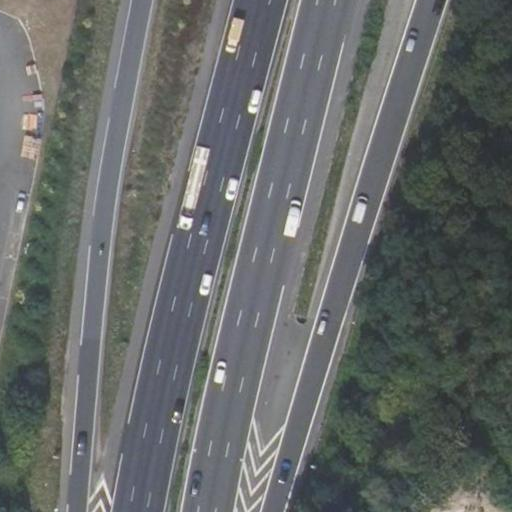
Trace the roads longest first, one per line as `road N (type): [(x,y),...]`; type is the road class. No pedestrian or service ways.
road 1 (motorway): [(277,511),(432,0)]
road 2 (motorway): [(256,0),(157,396),(136,511)]
road 3 (motorway): [(211,511),(331,0)]
road 4 (motorway): [(141,0),(101,229),(78,511)]
